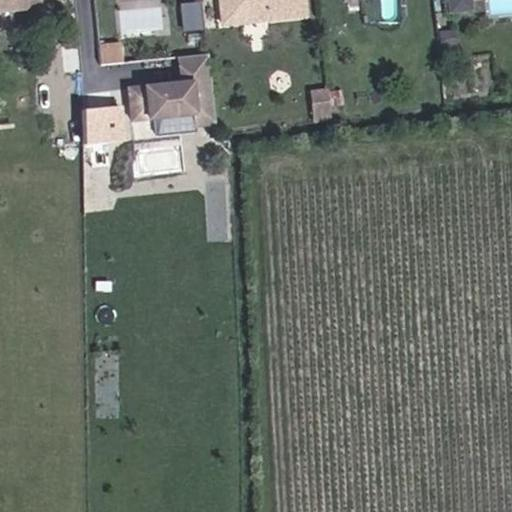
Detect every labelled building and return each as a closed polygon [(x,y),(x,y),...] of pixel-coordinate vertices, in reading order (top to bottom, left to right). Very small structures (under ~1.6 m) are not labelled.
[(221,0),(224,24),(245,22),(243,8),(273,4),(274,17),(303,14),(301,0),(221,0)] [(454,0),(456,9),(476,6),(475,0),(454,0)] [(204,1),(186,1),(186,26),(204,26),(204,1)] [(243,8),(245,22),(274,17),(273,4),(243,8)] [(103,42),(104,60),(126,59),(125,41),(103,42)] [(219,118),(210,50),(181,53),(184,78),(131,84),(134,115),(196,108),(197,120),(219,118)] [(317,88),(316,118),(332,119),(333,88),(317,88)]
